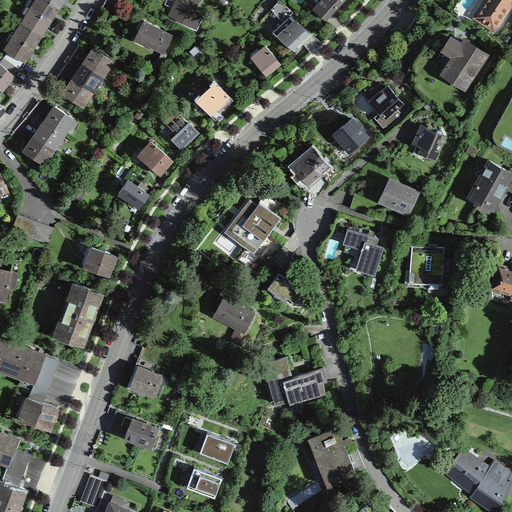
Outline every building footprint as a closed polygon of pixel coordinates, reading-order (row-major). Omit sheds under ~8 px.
[(47,0),(36,0),(31,8),(50,20),(51,18),(58,7),(47,0)] [(169,15),(195,28),(203,13),(194,8),(198,0),(176,0),(177,0),(173,8),(169,15)] [(331,13),(342,0),(321,0),(314,8),(326,19),(331,13)] [(511,2),(509,0),(486,0),(481,8),(482,9),(479,14),(477,16),(475,15),(475,16),(494,29),(511,2)] [(50,20),(31,8),(22,21),(41,33),(43,31),(50,20)] [(299,47),(313,35),(290,15),(272,31),(295,51),(299,47)] [(144,45),(146,42),(162,51),(160,56),(152,63),(156,67),(164,60),(168,52),(163,50),(167,41),(168,42),(172,34),(144,20),(135,38),(134,40),(144,45)] [(41,33),(22,21),(14,35),(33,47),(34,45),(41,33)] [(5,57),(17,66),(22,59),(24,61),(26,58),(33,47),(14,35),(5,49),(9,51),(5,57)] [(443,72),(464,87),(487,54),(465,39),(462,44),(451,37),(443,49),(448,53),(453,56),(443,72)] [(269,72),(280,63),(265,45),(251,56),(266,74),(269,72)] [(85,61),(84,63),(102,75),(113,60),(94,47),(85,61)] [(14,74),(12,73),(17,66),(5,57),(0,63),(0,86),(2,89),(4,86),(14,74)] [(74,77),(92,90),(102,75),(84,63),(76,74),(74,77)] [(92,90),(74,77),(65,90),(63,93),(82,105),(92,90)] [(197,99),(210,113),(215,108),(216,107),(217,108),(224,101),(223,100),(229,95),(215,81),(197,99)] [(383,127),(385,126),(386,126),(400,114),(396,110),(398,108),(397,106),(402,102),(389,86),(379,94),(371,101),(382,115),(376,119),(383,127)] [(46,119),(45,120),(63,133),(74,118),(55,105),(46,119)] [(177,133),(172,138),(181,147),(185,144),(198,131),(189,122),(175,108),(174,108),(175,109),(164,120),(177,133)] [(63,133),(45,120),(36,133),(35,135),(53,148),(63,133)] [(436,131),(423,125),(418,135),(414,143),(424,147),(421,152),(434,158),(445,135),(443,135),(443,134),(443,133),(443,132),(442,131),(442,130),(441,129),(440,129),(439,129),(437,130),(436,131)] [(53,148),(35,135),(25,149),(25,150),(43,163),(53,148)] [(150,165),(148,167),(153,171),(154,169),(160,173),(162,171),(172,159),(151,141),(139,155),(150,165)] [(467,151),(475,155),(478,150),(470,145),(467,151)] [(303,178),(308,183),(313,178),(321,172),(330,184),(342,174),(334,164),(330,168),(314,148),(303,158),(305,160),(295,168),(298,171),(294,174),(300,181),(303,178)] [(511,172),(489,159),(469,194),(480,200),(481,198),(496,206),(501,196),(499,194),(501,190),(503,186),(511,190),(511,172)] [(131,168),(124,177),(128,180),(119,192),(140,207),(141,204),(149,194),(145,191),(147,188),(140,184),(144,178),(131,168)] [(395,204),(394,207),(403,211),(405,207),(410,209),(417,194),(412,192),(414,188),(405,184),(404,186),(390,180),(382,198),(391,202),(395,204)] [(77,203),(84,193),(78,189),(71,199),(77,203)] [(250,197),(224,230),(253,253),(281,217),(267,206),(259,200),(257,203),(250,197)] [(12,229),(48,243),(53,229),(47,226),(47,225),(46,225),(45,226),(39,224),(39,223),(39,222),(38,223),(32,221),(32,220),(31,220),(26,219),(25,218),(25,217),(24,217),(24,218),(17,215),(12,229)] [(343,242),(362,248),(357,265),(373,270),(381,246),(376,244),(378,237),(371,235),(372,231),(360,227),(359,231),(348,228),(345,238),(343,242)] [(442,284),(445,246),(417,244),(412,244),(409,281),(429,283),(429,291),(437,291),(438,283),(442,284)] [(116,255),(92,246),(84,266),(109,275),(110,272),(116,255)] [(268,287),(269,286),(285,298),(286,296),(294,302),(298,296),(303,290),(302,289),(292,255),(268,287)] [(510,267),(497,263),(490,287),(511,293),(511,265),(511,266),(511,267),(510,267)] [(0,295),(6,297),(9,284),(15,286),(18,273),(0,268),(0,295)] [(367,285),(374,287),(376,278),(370,276),(367,285)] [(58,325),(62,326),(58,335),(82,344),(86,334),(83,333),(85,327),(88,328),(90,323),(96,309),(93,307),(95,301),(98,302),(102,292),(78,283),(75,292),(71,291),(58,325)] [(226,286),(225,287),(225,288),(217,303),(220,304),(218,307),(215,314),(246,330),(248,326),(246,325),(253,312),(236,303),(240,295),(227,287),(226,286)] [(31,388),(45,393),(58,359),(45,354),(35,350),(34,353),(28,350),(29,347),(12,341),(9,340),(8,343),(2,340),(3,337),(0,336),(0,367),(22,376),(34,381),(31,388)] [(323,367),(323,366),(298,373),(298,375),(293,376),(287,355),(276,358),(277,361),(266,364),(277,402),(325,388),(323,382),(327,381),(323,367)] [(138,366),(131,384),(138,387),(154,393),(157,384),(162,386),(166,377),(138,366)] [(58,407),(42,401),(45,393),(31,388),(28,396),(28,395),(19,417),(50,428),(53,421),(58,407)] [(130,415),(116,409),(109,429),(152,445),(158,427),(132,417),(133,416),(130,415)] [(337,424),(308,436),(327,485),(356,473),(342,436),(337,424)] [(442,443),(445,439),(431,428),(426,431),(427,433),(439,443),(442,443)] [(0,457),(9,461),(14,447),(17,438),(0,431),(0,457)] [(235,445),(207,434),(200,454),(228,464),(235,445)] [(30,453),(29,453),(14,447),(9,461),(8,462),(9,463),(1,482),(2,482),(0,485),(0,511),(16,511),(25,491),(16,488),(30,453)] [(511,471),(494,459),(490,466),(470,452),(468,455),(462,450),(447,468),(464,482),(469,486),(467,489),(495,508),(506,492),(501,489),(503,485),(506,487),(511,477),(511,471)] [(222,480),(194,469),(187,488),(215,499),(222,480)] [(108,480),(91,474),(86,488),(102,494),(108,480)] [(366,498),(353,511),(352,511),(368,511),(375,506),(370,501),(366,498)] [(132,511),(134,509),(126,506),(125,508),(110,502),(106,511),(132,511)]
